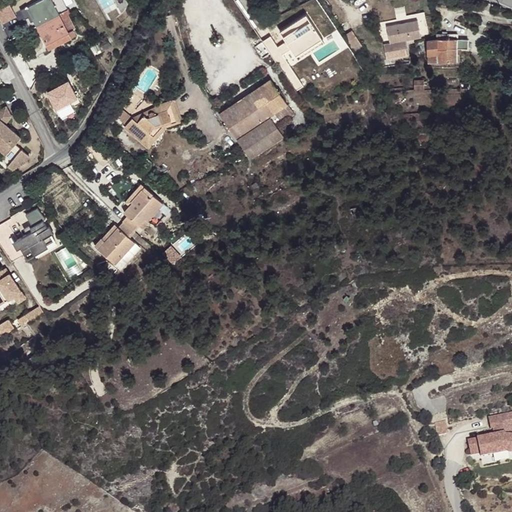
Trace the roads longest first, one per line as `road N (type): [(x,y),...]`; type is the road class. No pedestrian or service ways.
road 1 (residential): [(58,155),(88,123),(151,0)]
road 2 (residential): [(58,155),(0,38)]
